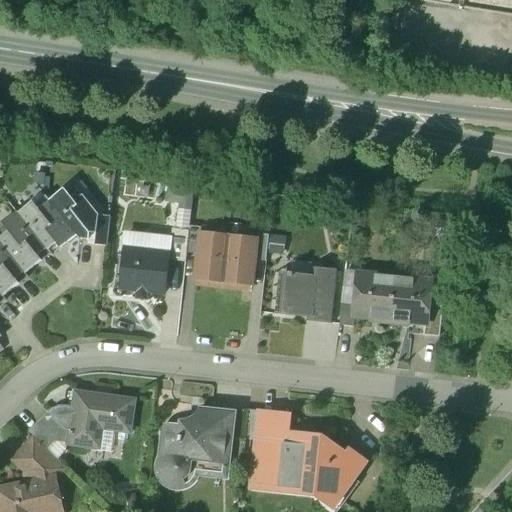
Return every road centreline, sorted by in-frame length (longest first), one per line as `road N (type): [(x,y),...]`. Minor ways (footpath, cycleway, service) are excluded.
road 1 (residential): [(0,414),(50,367),(77,358),(511,401)]
road 2 (secondary): [(0,45),(511,132)]
